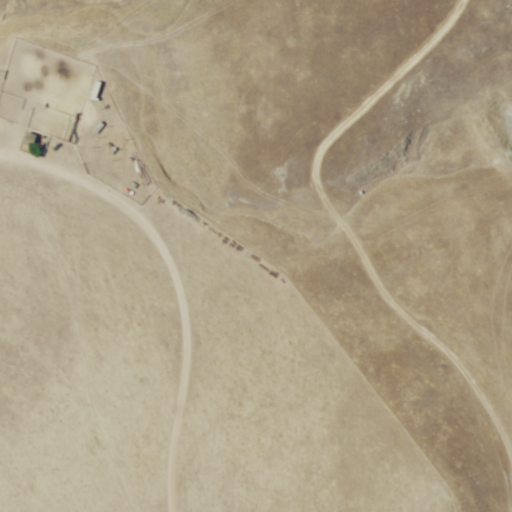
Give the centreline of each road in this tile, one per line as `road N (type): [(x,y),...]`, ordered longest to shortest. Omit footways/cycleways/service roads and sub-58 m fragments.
road 1 (residential): [(0,248),(48,241),(122,257),(180,305),(185,511)]
road 2 (residential): [(48,241),(58,194),(259,56),(267,0)]
road 3 (residential): [(259,56),(465,3),(511,1)]
